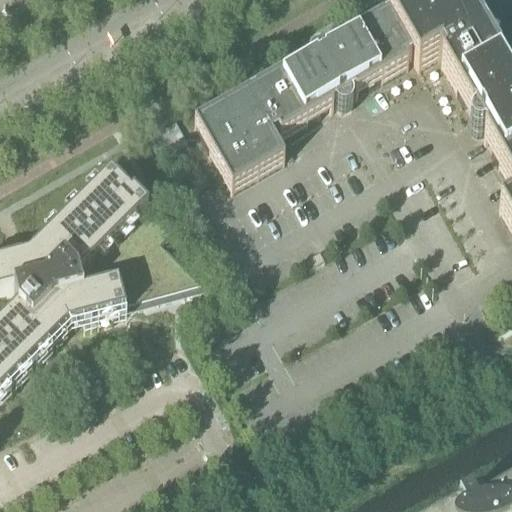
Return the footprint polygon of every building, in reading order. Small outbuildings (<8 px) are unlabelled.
[(231,200),(284,169),(271,147),(278,143),(280,147),(320,124),(318,120),(337,110),(340,115),(350,109),(347,104),(366,93),(368,97),(408,74),(406,70),(412,67),(418,76),(441,64),(444,70),(441,73),(464,113),(467,111),(478,129),(472,132),(478,142),(484,139),(495,158),(490,160),(511,197),(511,209),(499,218),(511,240),(511,99),(504,86),(509,84),(460,0),(429,0),(341,51),(343,55),(328,63),(326,60),(325,59),(323,57),(320,56),(317,56),(315,56),(313,57),(311,59),(309,62),(308,65),(308,68),(309,70),(311,73),(308,75),(306,71),(194,135),(201,147),(231,200)] [(175,127),(148,143),(160,165),(188,149),(175,127)] [(171,160),(194,199),(210,189),(188,150),(171,160)] [(15,268),(10,269),(0,271),(0,402),(43,360),(56,347),(59,344),(68,335),(81,332),(85,331),(102,326),(125,320),(124,315),(132,312),(132,311),(142,309),(142,310),(151,308),(151,307),(171,301),(171,302),(179,300),(179,299),(200,294),(193,287),(194,287),(160,253),(171,243),(164,236),(151,223),(150,223),(145,218),(148,216),(133,200),(131,202),(111,182),(52,240),(41,251),(37,255),(28,264),(15,268)] [(324,267),(319,259),(304,267),(309,276),(324,267)] [(459,511),(511,511),(511,490),(483,507),(480,502),(481,501),(481,500),(459,511)]
